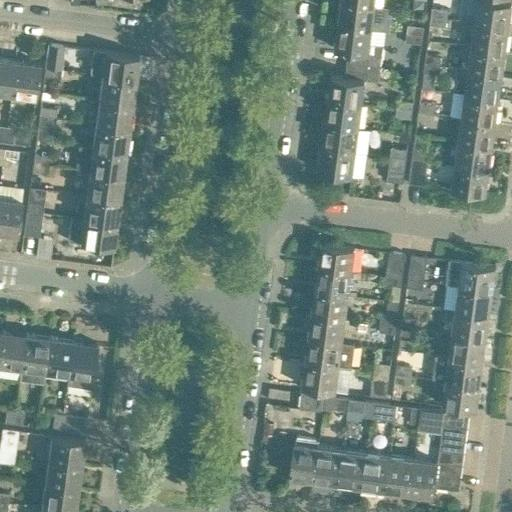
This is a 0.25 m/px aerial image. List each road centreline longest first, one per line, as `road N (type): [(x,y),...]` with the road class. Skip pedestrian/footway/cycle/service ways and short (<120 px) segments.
road 1 (residential): [(178,39),(144,295)]
road 2 (residential): [(511,238),(275,209)]
road 3 (residential): [(144,295),(124,466),(135,511)]
road 4 (residential): [(275,209),(300,0)]
road 5 (residential): [(236,511),(261,311)]
road 6 (residential): [(178,39),(0,16)]
road 7 (residential): [(0,276),(144,295)]
